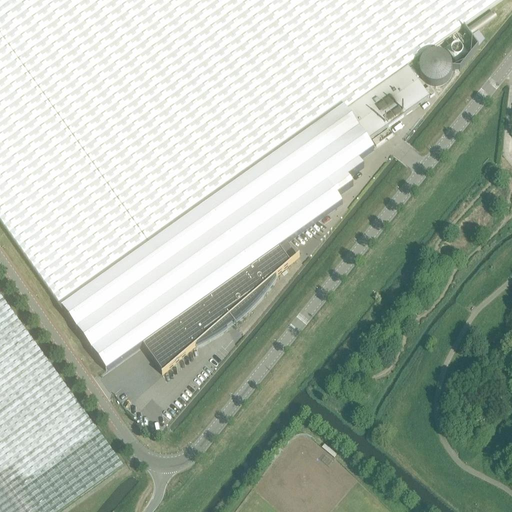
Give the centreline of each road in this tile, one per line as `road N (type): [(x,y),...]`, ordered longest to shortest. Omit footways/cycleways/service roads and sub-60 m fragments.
road 1 (tertiary): [(165,467),(181,464),(511,61)]
road 2 (tertiary): [(0,258),(140,456),(165,467)]
